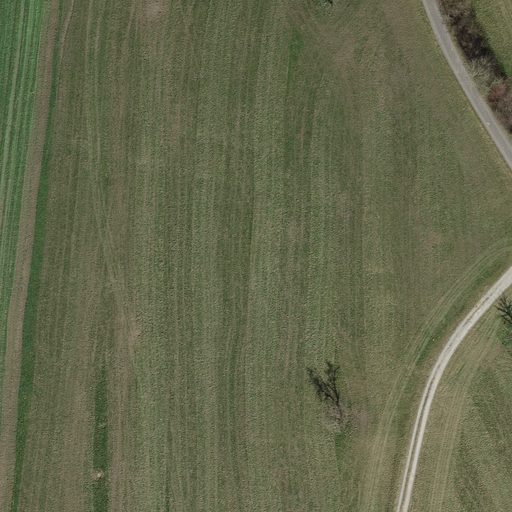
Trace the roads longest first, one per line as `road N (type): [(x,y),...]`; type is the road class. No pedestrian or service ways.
road 1 (track): [(511,276),(462,331),(434,379),(405,511)]
road 2 (track): [(428,0),(454,64),(511,159)]
